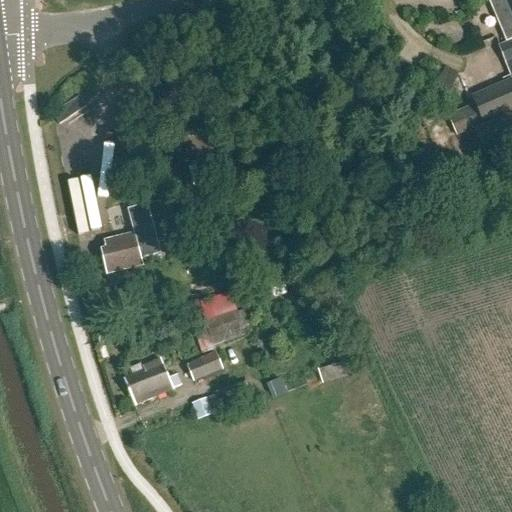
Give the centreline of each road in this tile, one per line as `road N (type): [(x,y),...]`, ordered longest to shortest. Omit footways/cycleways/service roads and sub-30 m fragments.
road 1 (primary): [(115,511),(53,339),(19,202),(0,76)]
road 2 (unclassified): [(0,26),(103,23),(162,0)]
